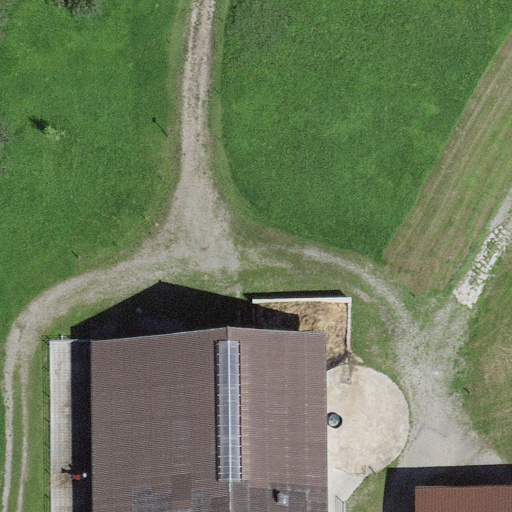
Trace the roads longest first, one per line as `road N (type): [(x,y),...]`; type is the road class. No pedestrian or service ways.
road 1 (track): [(208,0),(166,182),(168,258),(251,277),(359,319),(423,440)]
road 2 (track): [(168,258),(48,306),(23,340),(10,511)]
road 3 (track): [(511,213),(458,320),(406,511)]
